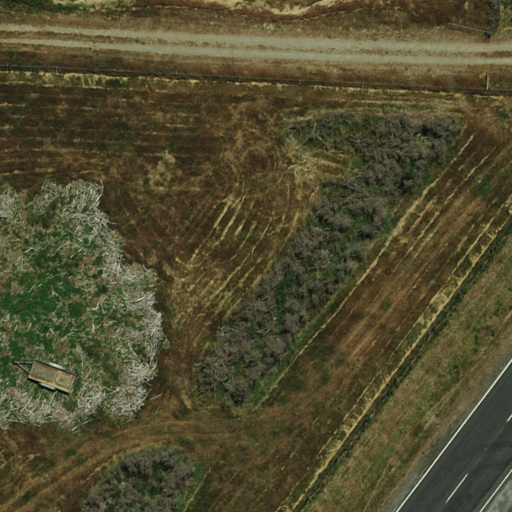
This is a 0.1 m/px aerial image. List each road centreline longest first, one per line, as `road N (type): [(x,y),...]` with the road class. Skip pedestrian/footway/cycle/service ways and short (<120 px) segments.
road 1 (track): [(511,61),(286,55),(29,23),(0,28)]
road 2 (primary): [(439,511),(511,414)]
